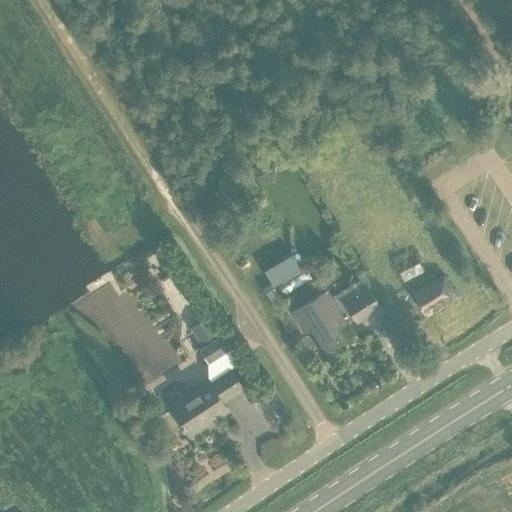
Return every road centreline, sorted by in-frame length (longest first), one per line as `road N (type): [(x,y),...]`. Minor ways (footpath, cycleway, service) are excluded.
road 1 (track): [(334,443),(47,0)]
road 2 (unclassified): [(232,511),(511,328)]
road 3 (primary): [(314,511),(511,385)]
